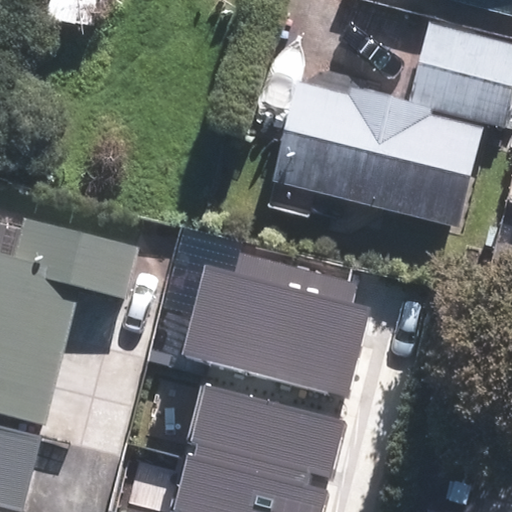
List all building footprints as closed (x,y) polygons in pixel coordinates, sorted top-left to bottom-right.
[(104,24),(109,0),(55,0),(53,11),(104,24)] [(511,0),(459,0),(511,11),(511,0)] [(511,41),(432,22),(411,103),(500,126),(511,77),(511,41)] [(465,238),(490,136),(299,90),(282,159),(275,191),(465,238)] [(0,415),(39,425),(72,290),(118,301),(131,251),(16,222),(6,261),(0,259),(0,415)] [(185,345),(355,389),(378,298),(209,254),(185,345)] [(214,380),(178,511),(332,511),(357,417),(214,380)] [(0,506),(17,511),(36,436),(0,426),(0,506)]
